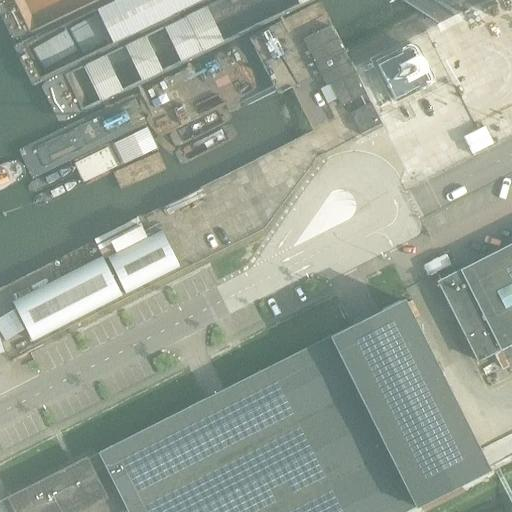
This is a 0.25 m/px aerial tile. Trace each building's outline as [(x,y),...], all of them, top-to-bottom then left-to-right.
[(341,107),(363,96),(329,27),(303,40),(326,86),(330,85),(341,107)] [(400,53),(377,64),(394,97),(419,84),(421,86),(425,84),(427,83),(428,81),(428,79),(428,77),(428,76),(413,48),(412,47),(411,46),(409,46),(407,46),(406,46),(399,50),(400,53)] [(349,113),(360,135),(382,125),(371,103),(349,113)] [(476,132),(462,139),(472,157),(494,145),(485,127),(476,132)] [(107,258),(125,295),(179,268),(161,231),(107,258)] [(477,360),(499,349),(505,361),(511,357),(511,245),(438,283),(477,360)] [(118,298),(100,262),(13,305),(30,342),(118,298)] [(401,511),(488,469),(402,301),(357,324),(228,388),(222,391),(218,393),(203,401),(85,461),(110,511),(119,511),(124,509),(125,511),(401,511)] [(110,511),(85,461),(47,480),(64,511),(110,511)] [(64,511),(47,480),(10,499),(16,511),(64,511)]
